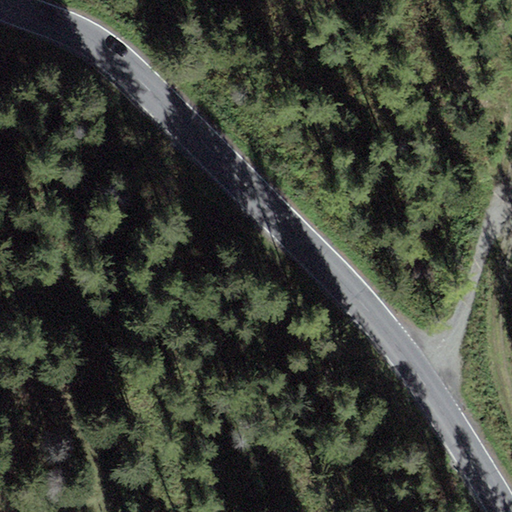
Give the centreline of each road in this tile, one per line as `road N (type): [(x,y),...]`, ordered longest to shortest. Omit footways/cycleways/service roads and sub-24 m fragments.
road 1 (unclassified): [(504,511),(428,388),(343,278),(118,60),(71,30),(0,3)]
road 2 (track): [(511,189),(497,209),(428,388)]
